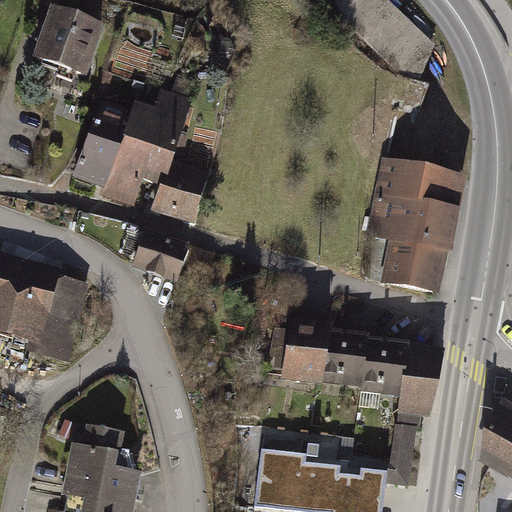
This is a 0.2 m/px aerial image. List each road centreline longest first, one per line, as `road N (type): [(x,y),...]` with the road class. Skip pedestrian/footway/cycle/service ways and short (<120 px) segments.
road 1 (residential): [(0,186),(68,198),(324,276),(470,333)]
road 2 (primary): [(470,333),(496,202),(497,127),(486,72)]
road 3 (residential): [(147,328),(41,409),(13,511)]
road 4 (residential): [(0,218),(106,263),(147,328)]
road 5 (residential): [(147,328),(185,460),(188,511)]
road 6 (primary): [(445,511),(470,333)]
